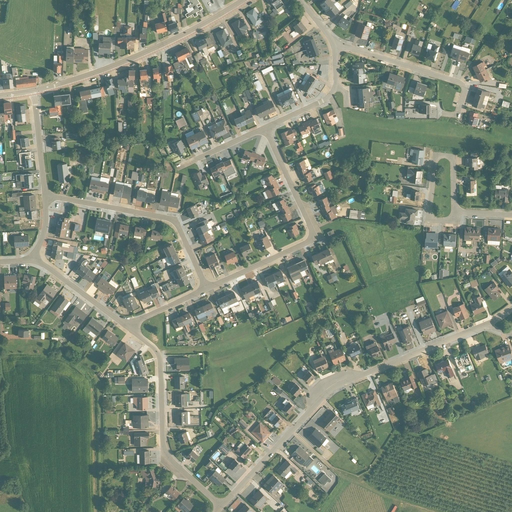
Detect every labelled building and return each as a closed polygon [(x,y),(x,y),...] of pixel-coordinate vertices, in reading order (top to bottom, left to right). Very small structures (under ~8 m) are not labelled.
[(192,14),(194,17),(197,15),(195,13),(202,9),(200,6),(198,7),(196,5),(199,3),(197,0),(187,0),(190,4),(187,6),(190,11),(185,14),(187,17),(192,14)] [(269,0),(275,8),(272,10),(273,12),(269,15),(271,18),(285,7),(280,0),(269,0)] [(324,0),(319,4),(325,11),(336,2),(334,0),(324,0)] [(336,2),(325,11),(330,18),(339,10),(337,8),(339,6),(336,2)] [(295,10),(290,3),(286,6),(291,13),(295,10)] [(253,8),(246,13),(247,15),(246,15),(248,18),(248,17),(254,27),(264,20),(259,13),(257,14),(253,8)] [(167,21),(164,12),(160,14),(162,22),(154,24),(157,33),(167,31),(165,22),(167,21)] [(337,24),(345,30),(352,20),(345,15),(343,17),(342,16),(337,24)] [(171,17),(168,18),(168,24),(171,32),(178,30),(176,22),(175,22),(173,16),(171,17)] [(231,24),(238,36),(246,32),(245,30),(248,28),(243,19),(239,21),(238,19),(231,24)] [(300,21),(293,26),(299,35),(306,29),(300,21)] [(358,23),(354,35),(366,39),(371,23),(367,22),(366,25),(358,23)] [(411,27),(397,22),(396,25),(402,28),(405,29),(404,34),(408,35),(411,27)] [(126,37),(127,26),(123,26),(123,34),(120,34),(120,37),(117,37),(117,43),(119,43),(119,48),(126,48),(126,37)] [(126,48),(134,47),(133,42),(135,42),(135,34),(131,35),(131,27),(127,26),(126,37),(126,48)] [(223,29),(215,33),(222,47),(229,44),(232,42),(229,35),(227,36),(223,29)] [(214,46),(209,36),(202,40),(208,52),(215,48),(213,46),(214,46)] [(111,43),(111,37),(103,37),(102,43),(99,43),(98,53),(102,54),(102,53),(110,53),(111,43)] [(402,39),(394,37),(391,47),(399,49),(402,39)] [(316,46),(313,38),(303,42),(306,50),(316,46)] [(198,41),(195,42),(199,50),(202,49),(205,55),(209,53),(208,52),(202,40),(201,39),(200,40),(200,41),(198,41)] [(409,53),(418,56),(420,47),(421,47),(422,42),(415,39),(414,44),(412,43),(409,53)] [(425,58),(434,61),(439,46),(432,44),(432,45),(428,43),(425,51),(427,52),(425,58)] [(461,47),(453,44),(452,47),(449,55),(452,56),(451,59),(457,61),(461,47)] [(306,50),(309,58),(319,54),(316,46),(306,50)] [(457,61),(463,63),(464,60),(467,61),(470,53),(469,53),(470,49),(462,46),(457,61)] [(193,66),(193,65),(192,63),(193,63),(189,56),(191,55),(189,50),(188,50),(186,47),(181,50),(189,68),(193,66)] [(84,48),(73,48),(73,62),(88,62),(88,50),(84,50),(84,48)] [(189,68),(181,50),(179,51),(174,53),(178,61),(173,64),(177,74),(181,72),(180,70),(184,68),(183,65),(184,65),(186,69),(189,68)] [(202,59),(199,52),(196,54),(202,66),(205,65),(204,64),(207,62),(205,58),(202,59)] [(63,58),(63,53),(56,53),(57,56),(53,56),(53,71),(60,71),(60,67),(61,67),(61,58),(63,58)] [(473,67),(476,74),(486,69),(484,66),(485,65),(483,61),(473,67)] [(352,70),(353,74),(363,73),(363,69),(363,63),(356,63),(356,65),(352,65),(352,68),(352,70)] [(164,72),(166,81),(170,81),(170,82),(173,81),(172,78),(173,78),(171,65),(165,66),(165,72),(164,72)] [(271,66),(261,71),(263,74),(273,69),(271,66)] [(297,67),(295,70),(303,75),(306,69),(300,66),(299,68),(297,67)] [(158,68),(152,68),(153,78),(155,78),(155,82),(159,82),(159,78),(160,78),(160,73),(158,73),(158,68)] [(476,74),(480,82),(484,80),(485,81),(490,78),(493,77),(488,68),(476,74)] [(147,82),(146,69),(139,70),(140,79),(139,79),(140,87),(140,90),(139,91),(139,98),(146,98),(145,93),(146,93),(145,87),(145,82),(147,82)] [(319,81),(310,75),(309,75),(307,73),(303,80),(305,82),(314,88),(319,81)] [(353,74),(353,78),(353,83),(366,82),(366,78),(365,78),(365,73),(353,74)] [(393,86),(397,75),(389,73),(386,83),(383,82),(381,87),(386,89),(385,90),(390,91),(391,88),(392,89),(393,86)] [(6,74),(2,74),(2,77),(3,89),(13,88),(12,79),(11,74),(10,74),(6,74)] [(404,77),(397,75),(393,86),(392,89),(400,91),(401,91),(404,81),(403,81),(404,77)] [(15,78),(16,88),(24,87),(23,77),(15,78)] [(118,84),(118,89),(122,89),(121,93),(128,93),(128,77),(124,77),(124,79),(121,79),(121,80),(117,80),(117,84),(118,84)] [(39,82),(38,78),(30,78),(31,86),(36,86),(36,82),(39,82)] [(111,79),(107,80),(107,81),(105,81),(106,85),(105,86),(106,90),(107,90),(109,96),(114,94),(114,87),(111,79)] [(262,89),(258,80),(253,83),(257,91),(262,89)] [(300,83),(298,87),(310,94),(314,88),(305,82),(303,85),(300,83)] [(426,85),(417,82),(415,89),(409,87),(407,91),(413,93),(413,94),(422,97),(426,85)] [(360,86),(356,87),(356,93),(357,93),(357,98),(373,97),(372,92),(371,92),(371,87),(360,88),(360,86)] [(85,100),(101,96),(99,87),(79,92),(81,100),(78,100),(79,114),(87,112),(85,100)] [(297,100),(292,90),(291,90),(290,88),(283,91),(289,104),(297,100)] [(474,97),(487,101),(489,96),(490,92),(477,88),(474,97)] [(276,97),(281,107),(289,104),(283,91),(276,94),(277,97),(276,97)] [(62,105),(71,104),(70,94),(61,95),(62,105)] [(56,115),(61,114),(60,105),(62,105),(61,95),(54,96),(55,108),(49,109),(50,118),(56,118),(56,115)] [(371,102),(373,102),(373,97),(358,98),(358,103),(358,107),(372,106),(371,102)] [(474,97),(472,105),(481,108),(484,108),(485,105),(486,105),(487,101),(474,97)] [(268,114),(276,110),(271,100),(270,101),(269,99),(262,102),(268,114)] [(12,113),(10,102),(3,103),(5,114),(4,114),(4,122),(6,122),(6,120),(10,119),(9,114),(11,113),(12,113)] [(268,114),(262,102),(255,106),(256,107),(255,108),(259,118),(268,114)] [(25,121),(24,105),(16,106),(17,114),(16,114),(17,122),(25,121)] [(418,105),(419,113),(429,113),(429,105),(418,105)] [(195,122),(201,120),(200,115),(203,114),(201,109),(192,112),(195,122)] [(243,109),(240,110),(246,124),(254,120),(249,109),(244,111),(243,109)] [(333,110),(322,115),(328,126),(335,123),(337,122),(338,120),(333,110)] [(478,114),(470,112),(468,119),(469,119),(468,123),(468,126),(472,127),(473,127),(473,125),(476,126),(478,118),(477,117),(478,114)] [(233,119),(237,128),(246,124),(242,115),(233,119)] [(184,116),(176,120),(179,128),(187,124),(184,116)] [(224,119),(215,123),(221,135),(226,132),(226,131),(229,130),(224,119)] [(311,119),(306,122),(310,130),(312,129),(314,134),(321,132),(319,127),(316,119),(312,120),(311,119)] [(310,130),(306,122),(301,124),(302,125),(298,127),(301,135),(302,135),(303,137),(306,136),(305,134),(309,133),(308,130),(310,130)] [(213,139),(221,135),(215,123),(208,127),(207,126),(207,127),(209,130),(213,139)] [(297,134),(294,129),(292,131),(291,129),(280,134),(286,146),(293,142),(291,137),(294,136),(294,135),(297,134)] [(186,137),(185,137),(191,149),(199,145),(194,134),(193,130),(185,134),(186,137)] [(208,141),(203,130),(194,134),(199,145),(208,141)] [(21,147),(29,146),(28,137),(18,139),(19,145),(21,145),(21,147)] [(58,138),(50,138),(51,145),(52,145),(53,149),(61,148),(64,148),(64,142),(60,142),(60,140),(58,140),(58,138)] [(181,139),(170,145),(174,153),(176,152),(177,155),(184,152),(183,148),(185,147),(181,139)] [(412,150),(410,149),(409,155),(412,155),(411,163),(422,164),(423,151),(413,149),(412,150)] [(244,151),(242,159),(245,160),(249,161),(249,160),(252,161),(255,153),(252,152),(251,153),(244,151)] [(30,152),(19,153),(20,164),(23,164),(24,168),(28,168),(28,167),(32,167),(31,158),(29,159),(29,155),(30,155),(30,152)] [(258,155),(255,153),(252,161),(255,162),(255,163),(258,164),(258,165),(262,166),(265,158),(258,156),(258,155)] [(477,158),(466,158),(466,163),(466,164),(468,164),(468,165),(469,166),(471,166),(471,170),(478,169),(478,167),(480,167),(480,159),(477,159),(477,158)] [(222,162),(219,163),(223,172),(233,168),(229,159),(223,163),(222,162)] [(309,165),(306,159),(295,164),(298,170),(297,171),(299,174),(306,171),(305,168),(309,165)] [(59,182),(68,181),(67,174),(72,173),(71,166),(67,166),(67,163),(57,164),(59,182)] [(209,169),(213,177),(223,172),(219,163),(215,165),(216,166),(209,169)] [(132,171),(130,179),(136,180),(139,166),(137,166),(136,172),(132,171)] [(407,169),(406,175),(404,175),(404,179),(409,179),(409,182),(421,183),(422,171),(413,170),(413,167),(408,167),(407,169)] [(327,179),(333,177),(331,169),(324,172),(327,179)] [(306,171),(299,174),(301,179),(302,179),(304,183),(316,177),(316,176),(315,174),(314,174),(312,170),(309,171),(310,172),(307,173),(306,171)] [(194,176),(192,177),(198,190),(202,189),(201,185),(204,183),(205,186),(209,184),(204,174),(201,176),(199,171),(193,174),(194,176)] [(143,182),(144,175),(139,174),(139,176),(137,176),(136,180),(138,180),(138,181),(143,182)] [(271,175),(261,180),(260,181),(262,184),(263,184),(265,184),(266,186),(268,185),(269,187),(277,183),(274,178),(273,178),(271,175)] [(91,180),(90,180),(88,188),(92,189),(91,191),(97,192),(100,178),(91,177),(91,180)] [(97,192),(104,194),(104,191),(107,191),(108,183),(109,179),(100,177),(100,178),(97,192)] [(466,192),(474,192),(474,184),(475,184),(475,180),(475,177),(470,177),(470,180),(468,180),(468,188),(466,188),(466,192)] [(33,180),(16,181),(16,188),(33,187),(33,180)] [(115,184),(112,195),(121,197),(123,183),(116,181),(115,184)] [(132,184),(123,183),(121,197),(129,198),(131,187),(132,184)] [(279,188),(277,183),(269,187),(270,189),(264,191),(264,192),(262,193),(266,199),(279,193),(278,189),(279,188)] [(315,184),(307,188),(309,193),(311,193),(313,196),(324,191),(321,184),(318,186),(318,185),(316,186),(315,184)] [(501,189),(501,185),(495,185),(495,198),(502,198),(502,201),(507,201),(508,189),(501,189)] [(144,201),(147,189),(140,187),(138,190),(137,190),(137,191),(136,191),(136,193),(137,193),(135,200),(144,201)] [(155,191),(147,189),(144,201),(153,203),(155,195),(154,194),(155,191)] [(168,206),(171,192),(166,191),(167,190),(162,189),(162,190),(161,190),(159,204),(168,206)] [(410,191),(406,190),(405,194),(406,194),(406,198),(409,199),(418,200),(419,191),(410,190),(410,191)] [(397,197),(397,191),(392,191),(392,197),(390,197),(389,201),(391,202),(391,203),(395,204),(396,197),(397,197)] [(177,194),(171,193),(168,206),(177,208),(179,197),(177,196),(177,194)] [(36,210),(35,195),(23,196),(24,207),(19,207),(19,211),(36,210)] [(328,200),(326,197),(318,201),(321,207),(320,207),(322,211),(329,207),(328,204),(329,204),(327,201),(328,200)] [(283,199),(272,204),(273,207),(274,207),(275,210),(279,209),(280,212),(288,208),(287,205),(286,205),(283,199)] [(186,209),(190,218),(198,215),(197,211),(198,210),(195,204),(186,209)] [(334,205),(322,211),(323,214),(324,214),(327,220),(328,220),(330,223),(332,222),(331,219),(335,217),(334,214),(337,213),(334,205)] [(291,214),(288,208),(280,212),(281,214),(279,215),(281,218),(283,222),(291,218),(289,214),(291,214)] [(399,212),(398,218),(403,219),(403,223),(413,224),(414,215),(416,215),(417,210),(405,209),(404,212),(399,212)] [(27,219),(36,218),(36,210),(14,212),(14,215),(15,215),(15,216),(16,216),(16,215),(17,217),(20,217),(20,218),(27,217),(27,219)] [(349,210),(348,218),(363,220),(364,212),(361,212),(361,211),(349,210)] [(68,222),(69,218),(65,217),(65,219),(63,219),(63,218),(63,217),(60,216),(59,220),(58,222),(57,227),(68,229),(69,223),(68,222)] [(110,221),(96,218),(94,230),(108,233),(110,221)] [(196,229),(198,234),(211,228),(209,222),(208,223),(206,219),(201,222),(195,225),(197,228),(196,229)] [(261,220),(256,220),(260,228),(265,226),(262,220),(261,221),(261,220)] [(80,225),(72,223),(70,230),(79,231),(80,225)] [(116,223),(113,237),(118,238),(118,233),(127,234),(128,225),(116,223)] [(289,234),(290,237),(298,234),(296,230),(298,229),(296,224),(287,227),(288,229),(286,230),(288,234),(289,234)] [(134,235),(133,238),(140,239),(141,236),(142,236),(142,235),(145,236),(146,227),(142,227),(142,228),(141,228),(135,226),(133,235),(134,235)] [(57,227),(55,235),(73,238),(74,231),(57,227)] [(479,241),(480,229),(471,228),(471,227),(466,227),(465,227),(464,240),(466,241),(466,243),(471,244),(471,241),(479,241)] [(500,241),(500,228),(488,228),(487,240),(488,241),(487,244),(499,245),(499,241),(500,241)] [(162,239),(163,231),(156,229),(156,230),(152,229),(150,238),(158,240),(158,238),(162,239)] [(210,235),(212,234),(210,229),(198,234),(200,238),(198,239),(201,245),(212,240),(211,236),(210,237),(209,237),(209,236),(210,236),(210,235)] [(438,234),(426,233),(425,249),(430,249),(430,247),(437,248),(438,236),(438,235),(438,234)] [(444,233),(443,246),(455,246),(456,234),(444,233)] [(258,246),(260,251),(271,246),(266,235),(256,240),(258,245),(258,246)] [(28,246),(28,236),(14,236),(15,247),(19,247),(19,248),(23,247),(23,246),(28,246)] [(52,248),(77,254),(78,248),(69,246),(70,244),(54,241),(52,248)] [(252,251),(249,243),(239,248),(243,257),(247,255),(246,254),(252,251)] [(176,252),(172,244),(163,248),(167,257),(176,252)] [(52,248),(51,257),(58,259),(59,258),(62,259),(63,251),(52,248)] [(328,249),(320,252),(325,264),(329,262),(329,263),(333,261),(332,259),(328,249)] [(67,252),(66,258),(72,259),(79,261),(81,256),(78,256),(79,254),(77,254),(64,251),(64,252),(67,252)] [(233,251),(224,255),(226,261),(226,262),(227,264),(231,262),(231,263),(237,261),(237,259),(233,251)] [(179,260),(176,252),(167,257),(164,258),(168,266),(179,260)] [(319,252),(311,256),(315,264),(319,263),(320,264),(324,262),(319,252)] [(214,253),(205,258),(211,269),(214,268),(214,266),(219,264),(214,253)] [(81,264),(75,271),(82,276),(89,268),(90,266),(87,264),(90,261),(87,259),(83,260),(81,263),(81,264)] [(303,259),(296,263),(302,276),(306,274),(303,269),(307,268),(303,259)] [(302,276),(296,263),(287,267),(295,284),(299,282),(298,278),(302,276)] [(350,272),(347,265),(343,266),(344,269),(342,270),(343,272),(342,273),(344,275),(350,272)] [(176,279),(185,274),(182,266),(172,271),(176,279)] [(509,269),(507,267),(503,270),(504,272),(499,276),(509,288),(511,285),(511,272),(509,269)] [(82,276),(89,282),(96,274),(95,273),(97,270),(95,268),(92,271),(89,268),(82,276)] [(285,280),(280,270),(272,274),(277,283),(285,280)] [(27,274),(27,275),(24,274),(22,283),(25,283),(23,289),(26,290),(25,293),(28,293),(29,291),(32,291),(36,277),(27,274)] [(189,282),(185,274),(176,279),(174,279),(178,287),(189,282)] [(264,277),(269,289),(275,286),(274,283),(276,282),(272,274),(264,277)] [(4,289),(16,288),(16,275),(4,276),(4,289)] [(101,277),(101,276),(96,283),(98,285),(97,288),(102,291),(109,282),(106,280),(108,278),(103,275),(101,277)] [(470,282),(472,288),(478,285),(476,279),(470,282)] [(102,291),(107,295),(108,293),(111,294),(117,285),(110,280),(102,291)] [(257,293),(261,291),(257,281),(256,281),(248,284),(254,297),(258,295),(257,293)] [(146,288),(152,299),(160,295),(157,289),(160,288),(157,282),(154,283),(150,285),(151,286),(146,288)] [(169,282),(166,284),(166,283),(162,285),(165,292),(169,290),(168,288),(170,286),(169,282)] [(494,282),(491,284),(491,283),(484,289),(494,301),(501,295),(497,290),(499,288),(494,282)] [(128,283),(122,285),(126,294),(131,291),(128,283)] [(49,302),(57,291),(47,284),(36,297),(37,298),(34,301),(35,301),(33,303),(37,307),(42,302),(43,303),(43,302),(46,304),(48,301),(49,302)] [(254,297),(248,284),(240,288),(246,301),(254,298),(254,297)] [(147,290),(139,293),(144,303),(152,299),(147,290)] [(225,295),(230,307),(238,303),(237,301),(238,300),(233,291),(225,295)] [(131,293),(122,297),(127,308),(128,310),(132,308),(137,306),(131,293)] [(65,310),(70,303),(68,301),(69,301),(61,295),(51,308),(59,314),(60,314),(64,309),(65,310)] [(225,295),(216,299),(221,308),(224,314),(228,312),(227,309),(230,307),(225,295)] [(470,305),(474,315),(485,310),(484,307),(487,306),(485,300),(482,301),(480,295),(474,298),(475,303),(470,305)] [(416,299),(419,306),(426,303),(423,296),(416,299)] [(210,302),(202,306),(208,318),(209,320),(213,318),(215,317),(216,315),(214,311),(210,302)] [(464,303),(452,308),(456,317),(459,316),(461,320),(469,316),(464,303)] [(63,322),(70,327),(71,325),(72,325),(74,321),(73,320),(74,319),(80,324),(87,314),(75,306),(65,320),(63,322)] [(200,322),(208,318),(202,306),(194,310),(198,318),(200,322)] [(441,328),(453,323),(447,310),(435,315),(441,328)] [(189,312),(188,312),(181,316),(189,336),(193,334),(191,330),(194,329),(192,325),(193,324),(193,323),(192,321),(193,321),(189,312)] [(191,341),(189,336),(181,316),(171,321),(176,331),(183,328),(188,341),(191,341)] [(436,330),(431,317),(419,322),(424,335),(436,330)] [(91,318),(82,330),(87,334),(88,333),(93,337),(95,335),(96,335),(103,326),(91,318)] [(198,325),(205,340),(207,339),(204,331),(205,331),(202,323),(198,325)] [(409,326),(398,330),(403,344),(412,340),(410,335),(412,334),(409,326)] [(118,338),(107,330),(101,338),(112,345),(113,345),(114,346),(116,343),(115,342),(118,338)] [(380,336),(386,351),(392,348),(391,345),(392,344),(392,343),(396,341),(392,332),(383,336),(383,335),(380,336)] [(115,354),(126,362),(135,350),(124,342),(115,354)] [(372,357),(380,353),(377,345),(375,342),(365,346),(369,357),(372,356),(372,357)] [(362,353),(358,343),(346,348),(350,358),(362,353)] [(488,352),(485,344),(472,349),(476,360),(485,357),(484,354),(488,352)] [(511,358),(511,351),(509,345),(495,350),(500,363),(511,358)] [(333,365),(345,360),(340,348),(333,350),(332,348),(327,351),(333,365)] [(465,371),(466,371),(474,368),(472,363),(467,351),(453,357),(458,369),(459,368),(461,373),(465,371)] [(134,374),(134,375),(147,370),(142,355),(137,357),(138,360),(132,362),(130,363),(134,374)] [(312,360),(317,372),(322,370),(321,368),(328,365),(323,356),(312,360)] [(189,358),(174,358),(174,363),(176,363),(177,370),(189,370),(189,358)] [(448,359),(435,364),(439,373),(445,370),(448,377),(455,374),(448,359)] [(426,368),(417,372),(423,385),(435,380),(432,374),(429,375),(426,368)] [(314,376),(308,371),(302,377),(308,383),(314,376)] [(407,378),(400,381),(404,390),(405,391),(406,392),(407,392),(408,392),(409,391),(409,389),(409,388),(411,387),(412,388),(417,386),(412,374),(407,376),(407,378)] [(174,376),(174,388),(184,388),(184,376),(174,376)] [(266,376),(263,380),(267,383),(268,382),(272,385),(274,383),(266,376)] [(281,382),(275,376),(271,380),(277,386),(281,382)] [(147,378),(131,379),(132,392),(148,392),(147,378)] [(398,396),(392,382),(381,387),(387,400),(398,396)] [(302,390),(296,383),(289,390),(296,396),(302,390)] [(366,392),(361,395),(365,406),(366,406),(367,409),(374,406),(374,407),(380,404),(374,389),(369,391),(370,394),(367,395),(366,392)] [(174,394),(175,406),(187,406),(188,406),(188,401),(189,401),(189,394),(187,394),(187,393),(174,394)] [(136,410),(148,409),(147,397),(132,397),(132,398),(130,398),(130,403),(133,403),(136,406),(136,410)] [(344,415),(359,408),(357,404),(359,403),(356,397),(350,400),(351,401),(347,402),(344,403),(344,404),(340,405),(344,415)] [(287,401),(285,399),(282,403),(285,405),(282,408),(283,408),(280,411),(285,415),(288,413),(289,414),(295,407),(293,406),(294,406),(288,400),(287,401)] [(339,417),(331,410),(319,423),(329,431),(337,422),(335,421),(339,417)] [(175,412),(175,424),(187,424),(190,424),(189,412),(187,412),(187,411),(175,412)] [(282,420),(276,414),(276,415),(273,413),(268,418),(270,421),(277,427),(282,420)] [(132,415),(132,428),(148,427),(148,415),(132,415)] [(244,429),(247,425),(240,419),(237,423),(244,429)] [(250,432),(262,442),(271,433),(259,422),(250,432)] [(315,428),(307,437),(317,447),(321,443),(324,446),(328,441),(326,438),(315,428)] [(177,434),(180,443),(189,440),(188,439),(190,439),(188,431),(186,432),(185,431),(177,434)] [(133,433),(134,446),(146,445),(146,438),(148,438),(148,433),(133,433)] [(231,451),(233,452),(235,450),(245,459),(248,456),(246,455),(251,449),(245,443),(244,443),(242,441),(237,447),(237,448),(235,450),(233,449),(231,451)] [(220,450),(225,456),(228,453),(227,453),(230,450),(223,443),(219,448),(220,449),(220,450)] [(299,446),(291,454),(304,466),(305,465),(306,467),(313,459),(299,446)] [(198,456),(192,450),(186,456),(192,462),(198,456)] [(139,463),(149,463),(149,451),(139,451),(139,455),(136,455),(137,464),(139,463)] [(210,457),(214,461),(215,461),(214,460),(220,455),(219,453),(217,451),(216,451),(210,457)] [(211,461),(208,459),(203,465),(206,467),(211,461)] [(241,465),(234,459),(228,466),(235,472),(241,465)] [(286,459),(276,470),(283,477),(284,477),(286,479),(292,472),(293,474),(297,470),(286,459)] [(227,467),(221,462),(219,465),(225,470),(227,467)] [(225,479),(213,468),(207,475),(219,486),(225,479)] [(146,469),(139,469),(143,478),(144,477),(145,480),(145,485),(155,487),(156,483),(159,484),(160,477),(156,476),(155,475),(156,474),(156,473),(155,473),(153,469),(150,470),(150,469),(147,470),(146,469)] [(324,473),(318,480),(323,485),(327,481),(329,482),(331,480),(324,473)] [(283,484),(272,474),(263,485),(273,495),(274,495),(283,484)] [(307,476),(305,478),(308,481),(307,482),(310,485),(311,484),(313,486),(315,484),(307,476)] [(171,486),(165,492),(168,495),(167,496),(169,497),(170,497),(173,500),(179,493),(174,488),(173,488),(171,486)] [(268,498),(258,489),(249,499),(258,508),(259,508),(261,510),(264,506),(262,504),(268,498)] [(175,506),(179,510),(180,509),(183,511),(186,511),(193,505),(186,499),(185,500),(183,498),(175,506)] [(238,498),(230,506),(235,511),(243,503),(238,498)]
